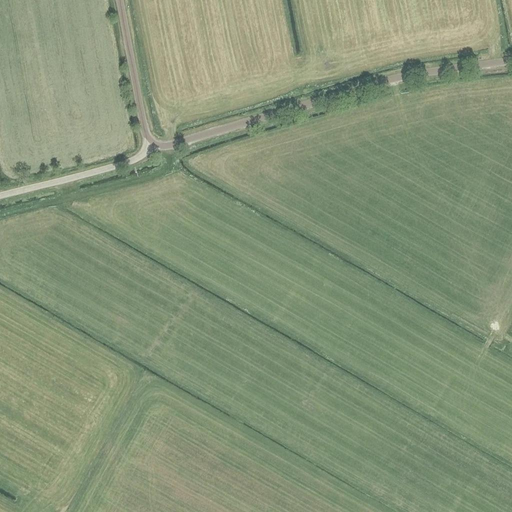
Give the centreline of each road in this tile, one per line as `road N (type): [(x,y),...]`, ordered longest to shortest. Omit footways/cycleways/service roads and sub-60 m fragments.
road 1 (residential): [(151,141),(167,145),(394,78),(511,60)]
road 2 (unclassified): [(0,195),(128,162),(151,141)]
road 3 (unclassified): [(151,141),(119,0)]
